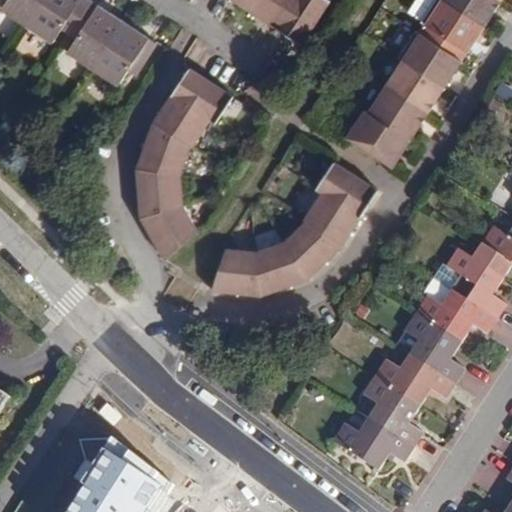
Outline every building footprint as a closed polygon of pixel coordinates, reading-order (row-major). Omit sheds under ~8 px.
[(30,23),(45,0),(9,0),(5,6),(30,23)] [(45,0),(30,23),(54,40),(64,26),(71,31),(91,0),(45,0)] [(97,0),(91,0),(71,31),(81,37),(72,50),(97,67),(128,20),(114,11),(112,15),(105,11),(108,7),(97,0)] [(285,25),(301,0),(254,0),(252,4),(285,25)] [(301,0),(285,25),(312,44),(340,0),(301,0)] [(482,31),(439,2),(436,0),(417,28),(421,31),(464,59),(482,31)] [(492,0),(440,0),(439,2),(482,31),(499,5),(492,0)] [(122,84),(131,70),(140,76),(162,43),(149,34),(146,38),(141,35),(140,34),(143,30),(128,20),(97,67),(122,84)] [(149,34),(143,30),(140,34),(141,35),(146,38),(149,34)] [(415,39),(459,67),(464,59),(421,31),(415,39)] [(400,67),(441,94),(459,67),(415,39),(411,36),(394,63),(400,67)] [(191,65),(174,91),(213,117),(218,120),(235,94),(191,65)] [(424,121),(441,94),(400,67),(382,94),(424,121)] [(157,118),(195,143),(213,117),(174,91),(157,118)] [(407,146),(424,121),(382,94),(365,119),(407,146)] [(390,173),(407,146),(365,119),(361,116),(344,143),(390,173)] [(187,171),(195,143),(157,118),(154,127),(142,167),(187,171)] [(187,171),(142,167),(143,211),(144,212),(185,198),(187,171)] [(309,194),(315,198),(353,223),(371,196),(326,168),(309,194)] [(199,220),(185,198),(144,212),(172,250),(199,220)] [(300,226),(336,250),(353,223),(315,198),(297,225),(300,226)] [(281,246),(306,283),(336,250),(300,226),(282,246),(281,246)] [(511,232),(509,236),(495,228),(484,245),(499,255),(490,268),(506,279),(511,269),(511,232)] [(434,280),(453,292),(498,321),(508,306),(494,297),(506,279),(490,268),(499,255),(484,245),(474,260),(460,251),(448,268),(444,265),(434,280)] [(255,257),(262,303),(306,283),(281,246),(255,257)] [(262,303),(255,257),(225,257),(215,295),(262,303)] [(418,315),(464,344),(475,327),(489,335),(498,321),(453,292),(434,280),(425,295),(430,298),(418,315)] [(453,362),(464,344),(418,315),(407,333),(421,343),(412,356),(458,386),(467,372),(453,362)] [(458,386),(412,356),(403,371),(388,362),(377,379),(423,408),(434,391),(449,400),(458,386)] [(423,408),(377,379),(365,397),(380,406),(370,421),(415,450),(425,435),(412,426),(423,408)] [(415,450),(370,421),(361,435),(347,427),(335,444),(381,474),(392,456),(405,465),(415,450)] [(154,511),(173,485),(111,436),(64,511),(154,511)]
